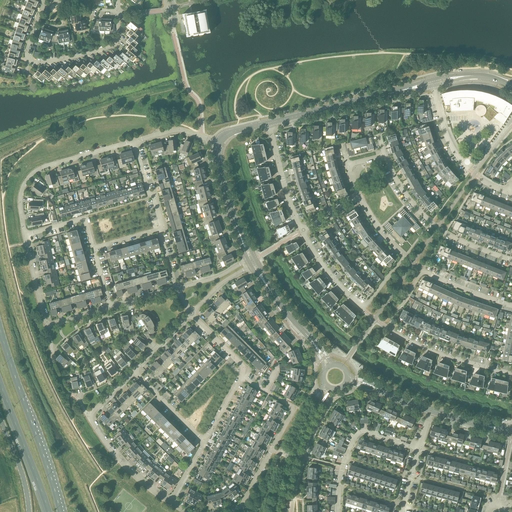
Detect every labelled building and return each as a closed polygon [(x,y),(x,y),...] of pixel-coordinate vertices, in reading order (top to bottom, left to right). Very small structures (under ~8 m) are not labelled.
[(23,5),(25,7),(25,6),(30,9),(30,8),(31,9),(32,6),(35,8),(36,7),(39,4),(38,3),(38,2),(38,3),(38,2),(34,0),(32,0),(27,0),(26,3),(24,2),(23,5)] [(19,14),(21,15),(22,15),(27,17),(28,14),(32,16),(32,15),(33,15),(35,12),(34,11),(34,10),(34,11),(35,10),(31,9),(30,8),(30,9),(25,6),(25,7),(23,12),(21,11),(19,14)] [(187,37),(209,33),(208,30),(205,11),(193,13),(183,15),(186,34),(187,37)] [(16,22),(18,23),(19,23),(24,25),(25,23),(29,24),(29,23),(30,23),(32,20),(31,19),(31,18),(27,17),(22,15),(21,15),(19,14),(18,14),(16,19),(17,19),(16,22)] [(84,21),(80,22),(79,16),(72,17),(73,24),(76,23),(77,31),(85,29),(84,21)] [(96,20),(92,30),(99,31),(104,31),(105,20),(101,20),(99,20),(99,21),(96,20)] [(105,20),(104,31),(110,32),(113,32),(113,22),(110,22),(110,21),(110,20),(108,20),(105,20)] [(124,26),(129,30),(130,30),(134,33),(137,36),(140,32),(137,30),(138,29),(130,22),(128,25),(126,23),(124,26)] [(13,31),(15,32),(19,33),(21,34),(21,33),(21,34),(22,31),(26,32),(26,31),(27,32),(29,28),(27,27),(28,27),(24,25),(19,23),(18,23),(16,28),(14,28),(13,31)] [(38,40),(43,41),(47,30),(44,29),(43,31),(41,30),(41,31),(38,30),(35,39),(38,41),(38,40)] [(51,32),(47,30),(43,41),(43,44),(48,46),(49,43),(53,43),(54,34),(52,34),(50,33),(51,32)] [(124,33),(129,37),(134,41),(137,38),(138,37),(137,36),(134,33),(130,30),(129,30),(128,32),(126,31),(124,33)] [(56,34),(54,34),(53,43),(58,43),(58,44),(64,43),(62,31),(58,32),(58,34),(56,34)] [(69,43),(73,42),(71,32),(67,33),(67,32),(65,32),(65,31),(62,31),(64,43),(69,42),(69,43)] [(10,39),(10,40),(12,41),(12,40),(18,42),(19,39),(23,41),(23,40),(24,40),(26,36),(25,36),(25,35),(21,34),(21,33),(21,34),(19,33),(15,32),(13,37),(11,36),(10,39)] [(124,40),(129,45),(129,44),(133,48),(137,45),(137,44),(134,41),(129,37),(128,39),(126,38),(124,40)] [(7,48),(10,49),(15,51),(15,50),(16,51),(17,48),(20,49),(21,48),(21,49),(23,45),(22,44),(22,43),(18,42),(12,40),(12,41),(11,46),(9,45),(8,48),(7,48)] [(137,51),(133,48),(129,44),(129,45),(127,46),(126,45),(124,48),(128,51),(133,55),(136,52),(137,51)] [(5,57),(7,58),(13,59),(14,57),(18,58),(18,57),(19,57),(21,53),(19,52),(20,52),(16,51),(15,50),(15,51),(10,49),(8,54),(6,54),(5,57)] [(136,57),(133,55),(128,51),(126,53),(124,51),(123,54),(129,60),(132,62),(132,61),(135,58),(136,57)] [(118,54),(117,56),(116,56),(123,62),(126,64),(129,60),(123,54),(122,53),(120,55),(118,54)] [(122,63),(123,62),(116,56),(117,56),(115,55),(114,57),(112,56),(110,58),(117,64),(119,66),(120,66),(119,66),(122,63)] [(105,58),(104,60),(111,66),(110,66),(113,68),(116,65),(117,64),(110,58),(109,57),(107,59),(105,58)] [(3,66),(2,70),(13,73),(14,70),(15,69),(14,69),(11,68),(12,65),(16,66),(16,65),(17,65),(18,62),(17,61),(17,60),(17,61),(17,60),(13,59),(7,58),(6,63),(4,63),(3,66)] [(110,67),(110,66),(111,66),(104,60),(103,59),(101,61),(97,58),(95,60),(96,61),(104,68),(107,71),(107,70),(110,67)] [(103,69),(104,68),(96,61),(94,63),(90,59),(88,62),(89,63),(97,70),(100,72),(103,69)] [(82,64),(82,65),(88,70),(90,71),(93,74),(96,70),(97,70),(89,63),(87,65),(83,61),(81,63),(82,64)] [(74,65),(75,66),(83,73),(86,76),(86,75),(89,72),(90,71),(88,70),(82,65),(80,66),(76,63),(74,65)] [(82,73),(83,73),(75,66),(73,68),(69,64),(67,66),(68,67),(75,74),(79,77),(82,73)] [(75,75),(75,74),(68,67),(66,69),(61,65),(60,68),(68,75),(72,78),(75,75)] [(67,76),(68,75),(60,68),(58,70),(54,67),(52,69),(53,69),(52,69),(60,76),(64,80),(64,79),(67,76)] [(45,70),(53,77),(52,77),(57,81),(57,80),(60,77),(60,76),(52,69),(51,71),(46,68),(44,70),(45,70)] [(52,78),(52,77),(53,77),(45,70),(43,72),(39,69),(37,71),(45,78),(49,81),(52,78)] [(44,79),(45,78),(37,71),(35,73),(31,70),(29,72),(33,76),(41,82),(44,79)] [(499,98),(496,96),(492,95),(492,94),(491,94),(490,93),(489,93),(488,93),(487,93),(486,93),(485,93),(482,92),(478,91),(477,91),(476,90),(475,90),(474,90),(473,90),(472,90),(471,91),(467,90),(464,91),(463,90),(462,90),(461,90),(460,90),(459,90),(458,90),(457,91),(453,91),(446,93),(442,94),(445,106),(450,105),(451,111),(473,110),(473,109),(476,109),(476,110),(476,111),(476,112),(476,113),(477,114),(478,115),(479,115),(480,116),(481,116),(482,116),(483,115),(490,122),(494,117),(504,124),(511,111),(511,105),(509,103),(505,101),(505,100),(504,100),(504,99),(503,99),(502,98),(501,98),(500,98),(499,98)] [(424,114),(425,114),(427,114),(426,108),(429,108),(429,109),(429,108),(427,100),(427,101),(422,101),(422,100),(418,100),(418,106),(418,114),(424,114)] [(401,108),(401,113),(402,113),(405,113),(405,117),(410,117),(412,117),(413,117),(413,118),(414,118),(414,104),(411,104),(411,103),(409,103),(405,103),(405,108),(402,108),(401,108)] [(392,106),(392,112),(391,115),(391,120),(397,120),(400,120),(400,121),(401,121),(401,107),(401,108),(396,108),(396,107),(392,106)] [(378,119),(378,123),(384,123),(387,123),(387,124),(388,111),(387,111),(385,111),(385,110),(383,110),(379,110),(378,119)] [(365,123),(365,126),(371,126),(374,126),(374,127),(375,114),(374,114),(372,114),(372,113),(370,113),(366,113),(365,118),(365,121),(365,123)] [(352,126),(352,130),(358,130),(361,130),(361,117),(358,117),(358,116),(357,116),(352,116),(352,122),(352,125),(352,126)] [(339,129),(339,133),(345,133),(348,133),(348,134),(348,120),(345,120),(345,119),(344,119),(339,119),(339,129)] [(326,131),(326,136),(332,136),(335,136),(335,137),(335,123),(335,124),(332,124),(332,123),(326,123),(326,127),(326,131)] [(421,129),(418,130),(419,133),(419,135),(422,134),(431,132),(429,126),(427,127),(427,124),(420,126),(421,126),(422,129),(421,129)] [(313,134),(313,139),(319,139),(322,139),(322,140),(322,127),(319,127),(319,126),(318,126),(313,126),(313,131),(313,134)] [(300,139),(300,142),(306,143),(306,142),(309,143),(309,130),(306,130),(306,129),(304,129),(300,129),(300,139)] [(286,138),(284,139),(285,143),(287,143),(287,146),(293,146),(296,146),(295,146),(296,147),(296,139),(296,134),(296,133),(293,133),(293,132),(287,132),(287,134),(285,134),(286,138)] [(419,135),(420,139),(420,141),(421,141),(433,137),(431,132),(422,134),(419,135)] [(387,137),(389,142),(397,140),(400,139),(403,138),(403,135),(397,137),(396,134),(387,137)] [(358,140),(360,147),(366,145),(368,152),(374,150),(371,138),(372,137),(358,140)] [(433,137),(421,141),(422,143),(425,142),(426,146),(434,142),(433,137)] [(169,147),(166,147),(167,154),(172,154),(172,151),(176,150),(175,140),(174,140),(174,139),(169,140),(170,141),(168,141),(169,147)] [(360,147),(358,140),(345,144),(346,144),(349,157),(355,155),(353,148),(360,147)] [(180,145),(178,152),(183,154),(187,156),(188,153),(192,143),(191,143),(191,142),(187,141),(186,141),(185,141),(183,146),(180,145)] [(157,144),(155,144),(158,154),(161,153),(162,156),(167,154),(166,147),(162,148),(161,143),(160,143),(160,142),(157,143),(157,144)] [(427,148),(423,150),(424,152),(425,154),(437,147),(434,142),(426,146),(427,148)] [(154,155),(158,154),(155,144),(153,145),(152,144),(149,145),(150,146),(149,146),(152,159),(155,158),(154,155)] [(253,153),(254,153),(264,150),(265,150),(264,146),(264,147),(263,145),(260,145),(260,144),(256,145),(257,145),(253,146),(253,148),(252,149),(253,153)] [(403,146),(402,144),(391,148),(391,149),(390,149),(391,154),(393,154),(392,154),(400,151),(401,150),(400,147),(403,146)] [(326,156),(335,154),(333,147),(324,149),(326,156)] [(439,152),(437,147),(425,154),(426,155),(430,153),(432,156),(439,152)] [(499,153),(507,160),(511,156),(506,149),(501,153),(500,152),(499,153)] [(254,153),(255,154),(253,155),(254,159),(267,156),(266,152),(265,152),(264,150),(254,153)] [(395,159),(400,157),(406,153),(405,151),(402,153),(401,150),(400,151),(392,154),(393,154),(395,159)] [(127,152),(125,153),(128,163),(134,161),(131,151),(130,151),(127,152)] [(290,157),(292,163),(302,160),(303,160),(305,160),(303,152),(296,154),(291,155),(292,157),(290,157)] [(432,163),(434,161),(442,157),(442,156),(441,153),(440,153),(439,152),(432,156),(433,159),(431,161),(432,163)] [(121,160),(118,161),(120,168),(123,167),(126,166),(125,163),(128,163),(125,153),(123,154),(123,153),(120,154),(119,155),(121,160)] [(395,159),(398,164),(400,163),(406,160),(404,157),(407,155),(406,153),(400,157),(395,159)] [(502,165),(507,160),(499,153),(498,154),(499,155),(495,160),(502,165)] [(198,154),(189,158),(188,157),(185,159),(189,168),(196,165),(195,162),(200,160),(200,159),(201,158),(199,154),(198,155),(198,154)] [(326,156),(323,157),(325,164),(328,163),(336,161),(335,154),(326,156)] [(107,158),(105,159),(108,168),(112,167),(113,170),(118,169),(116,162),(113,163),(111,157),(110,156),(107,157),(107,158)] [(267,159),(267,156),(254,159),(255,162),(257,162),(257,165),(261,163),(261,164),(265,163),(265,162),(267,161),(267,159)] [(435,168),(445,162),(442,157),(434,161),(436,164),(433,166),(435,168)] [(108,168),(105,159),(103,159),(103,158),(100,159),(100,160),(99,160),(101,166),(98,167),(100,174),(105,172),(104,169),(108,168)] [(302,160),(292,163),(293,168),(305,166),(305,165),(305,163),(303,164),(303,160),(302,160)] [(400,163),(398,164),(401,169),(411,163),(410,161),(408,163),(406,160),(400,163)] [(502,165),(495,160),(491,165),(490,164),(489,165),(498,171),(502,165)] [(329,170),(338,168),(336,161),(328,163),(329,170)] [(86,164),(88,174),(92,173),(93,176),(98,174),(96,167),(93,168),(91,163),(90,162),(87,163),(88,164),(86,164)] [(437,171),(438,173),(448,167),(445,162),(435,168),(436,171),(437,171)] [(404,174),(412,170),(410,167),(413,165),(411,163),(401,169),(402,170),(400,171),(403,175),(404,174)] [(85,178),(85,175),(88,174),(86,164),(83,165),(83,164),(80,165),(80,166),(81,172),(78,173),(80,180),(81,179),(81,182),(86,181),(85,178)] [(197,169),(196,165),(189,168),(191,173),(194,172),(195,176),(204,173),(204,171),(205,171),(204,168),(203,168),(203,167),(197,169)] [(489,175),(489,174),(494,177),(498,171),(489,165),(489,166),(490,167),(486,172),(486,173),(486,174),(486,175),(487,175),(488,175),(489,175)] [(305,168),(305,166),(293,168),(294,174),(303,172),(302,169),(305,168)] [(155,170),(156,175),(166,173),(165,167),(155,170)] [(257,172),(258,176),(271,173),(270,169),(269,169),(269,168),(266,168),(266,167),(262,167),(262,168),(258,169),(259,171),(257,172)] [(451,171),(448,167),(438,173),(438,174),(442,179),(451,171)] [(68,169),(66,170),(68,180),(72,179),(73,182),(78,180),(76,173),(73,174),(72,168),(71,169),(71,168),(68,169)] [(338,168),(329,170),(332,178),(340,175),(338,168)] [(68,180),(66,170),(64,171),(63,170),(60,171),(60,172),(61,177),(58,178),(60,185),(63,184),(63,181),(68,180)] [(407,179),(417,173),(416,171),(413,173),(412,170),(404,174),(403,175),(405,179),(406,178),(407,179)] [(451,171),(442,179),(446,183),(455,175),(451,171)] [(53,187),(59,186),(57,179),(53,180),(52,174),(51,174),(51,173),(46,175),(47,175),(45,176),(47,180),(46,181),(47,184),(48,183),(48,186),(52,184),(53,187)] [(156,175),(158,181),(168,178),(166,173),(156,175)] [(193,182),(194,185),(201,184),(200,181),(206,179),(206,178),(207,178),(206,175),(205,175),(204,173),(195,176),(196,182),(193,182)] [(272,176),(271,173),(258,176),(259,179),(261,179),(261,181),(261,182),(265,180),(265,181),(269,180),(269,179),(271,178),(271,176),(272,176)] [(407,179),(409,184),(417,180),(415,177),(418,175),(417,173),(407,179)] [(343,181),(340,175),(332,178),(334,184),(343,181)] [(459,179),(455,175),(446,183),(445,183),(449,188),(452,185),(452,186),(453,186),(454,186),(455,186),(455,185),(455,184),(456,184),(455,183),(459,179)] [(296,180),(297,185),(306,183),(305,180),(310,178),(309,176),(307,177),(296,180)] [(170,177),(168,178),(158,181),(159,186),(169,183),(172,182),(170,177)] [(419,183),(417,180),(409,184),(412,189),(423,183),(422,181),(419,183)] [(345,188),(343,181),(334,184),(332,185),(335,192),(337,191),(345,188)] [(34,185),(31,189),(32,189),(31,190),(35,193),(34,193),(37,195),(37,194),(39,196),(41,197),(43,193),(44,194),(48,190),(43,186),(44,185),(43,184),(40,182),(37,186),(35,185),(34,185)] [(423,183),(412,189),(413,190),(412,191),(414,195),(423,189),(421,186),(426,184),(425,182),(423,183)] [(171,188),(169,183),(159,186),(161,191),(171,188)] [(262,189),(263,193),(275,189),(274,186),(273,186),(273,184),(270,185),(270,183),(266,184),(266,185),(262,186),(263,188),(262,189)] [(306,183),(297,185),(299,191),(310,187),(312,186),(312,185),(311,184),(307,186),(306,183)] [(141,184),(136,186),(139,195),(141,195),(144,194),(141,184)] [(198,190),(199,194),(209,191),(208,189),(209,189),(208,186),(207,185),(202,187),(201,184),(194,185),(195,191),(198,190)] [(299,191),(301,196),(309,193),(308,190),(313,188),(312,186),(310,187),(299,191)] [(131,187),(126,189),(128,198),(130,198),(131,198),(134,197),(131,187)] [(115,192),(118,201),(120,201),(123,200),(120,190),(120,188),(115,189),(115,192)] [(172,193),(171,188),(161,191),(162,196),(172,193)] [(345,188),(337,191),(339,198),(348,195),(345,188)] [(423,189),(414,195),(417,199),(419,198),(419,199),(428,191),(425,188),(423,189)] [(276,192),(275,189),(263,193),(264,196),(265,196),(266,198),(266,199),(270,197),(270,198),(274,197),(273,195),(276,194),(275,193),(276,192)] [(209,193),(209,191),(199,194),(201,200),(197,200),(198,204),(205,202),(205,199),(210,197),(210,196),(211,196),(210,193),(209,193)] [(432,195),(428,191),(419,199),(420,200),(419,201),(422,204),(430,197),(432,195)] [(99,196),(100,196),(102,206),(105,205),(108,204),(105,195),(104,192),(99,194),(99,196)] [(479,194),(474,192),(470,201),(476,203),(479,194)] [(110,193),(105,195),(108,204),(110,204),(113,203),(110,193)] [(174,198),(172,193),(162,196),(164,201),(174,198)] [(311,197),(309,193),(301,196),(303,201),(314,197),(314,195),(311,197)] [(476,203),(481,205),(484,196),(485,196),(479,194),(476,203)] [(89,199),(92,209),(95,208),(97,207),(94,198),(94,197),(94,195),(88,197),(89,199)] [(94,197),(94,198),(97,207),(99,206),(99,207),(102,206),(100,196),(99,196),(94,197)] [(432,200),(430,197),(422,204),(425,208),(426,207),(427,208),(436,200),(438,198),(437,196),(432,200)] [(489,198),(484,196),(481,205),(486,207),(489,198)] [(305,207),(313,204),(312,201),(315,200),(314,197),(303,201),(305,207)] [(164,201),(165,206),(175,204),(174,198),(164,201)] [(486,207),(491,209),(494,200),(489,198),(486,207)] [(89,199),(84,200),(87,210),(89,209),(89,210),(92,209),(89,199)] [(279,203),(278,199),(272,201),(272,200),(266,202),(267,207),(269,207),(270,210),(273,208),(274,208),(277,207),(277,206),(279,205),(279,203)] [(42,206),(42,200),(35,200),(35,203),(29,203),(29,204),(28,204),(28,208),(29,208),(29,209),(33,210),(33,211),(36,211),(36,210),(39,210),(39,206),(42,206)] [(438,202),(436,200),(427,208),(431,212),(435,209),(436,209),(436,210),(437,209),(438,209),(438,208),(438,207),(438,206),(435,204),(438,202)] [(499,202),(494,200),(491,209),(496,211),(499,202)] [(68,203),(68,205),(71,215),(74,214),(76,213),(74,205),(74,203),(73,201),(68,203)] [(201,213),(204,212),(214,209),(213,207),(214,207),(213,204),(212,204),(212,203),(206,205),(205,202),(198,204),(201,213)] [(496,211),(501,213),(504,204),(499,202),(496,211)] [(316,203),(313,204),(305,207),(307,212),(312,211),(312,212),(313,212),(314,212),(315,212),(315,211),(315,210),(315,209),(314,206),(317,205),(316,203)] [(177,209),(175,204),(165,206),(167,212),(177,209)] [(509,206),(504,204),(501,213),(506,215),(509,206)] [(68,205),(63,206),(66,216),(68,215),(68,216),(71,215),(68,205)] [(64,217),(66,216),(63,206),(58,208),(55,209),(57,215),(60,214),(61,218),(61,217),(61,218),(64,217)] [(398,222),(402,227),(412,217),(412,218),(403,208),(398,212),(403,218),(398,222)] [(178,214),(177,209),(167,212),(168,217),(178,214)] [(204,222),(211,220),(210,217),(215,215),(215,214),(216,214),(215,211),(214,211),(214,209),(204,212),(206,218),(203,219),(204,222)] [(347,214),(351,220),(359,215),(355,209),(347,214)] [(271,216),(272,220),(284,215),(283,212),(282,212),(281,211),(279,211),(278,210),(275,211),(275,210),(271,212),(272,213),(271,213),(271,214),(272,216),(271,216)] [(40,224),(42,224),(45,223),(43,213),(36,215),(37,218),(31,219),(31,220),(30,220),(31,224),(32,224),(32,225),(36,225),(37,225),(40,225),(40,224)] [(180,219),(178,214),(168,217),(170,222),(180,219)] [(285,218),(284,215),(272,220),(274,224),(275,223),(276,226),(280,224),(280,225),(283,223),(283,222),(285,220),(285,219),(285,218)] [(352,222),(355,226),(362,221),(359,215),(351,220),(349,222),(350,224),(352,222)] [(413,217),(412,217),(402,227),(406,231),(411,227),(416,232),(421,228),(412,218),(413,217)] [(181,224),(180,219),(170,222),(171,227),(181,224)] [(208,224),(210,230),(219,226),(219,224),(218,221),(217,220),(212,222),(211,220),(204,222),(205,225),(208,224)] [(458,231),(457,232),(463,234),(463,233),(466,225),(467,223),(462,220),(461,223),(458,231)] [(366,228),(362,221),(355,226),(353,228),(357,234),(359,233),(366,228)] [(453,229),(458,231),(461,223),(456,221),(453,229)] [(392,236),(402,227),(398,222),(393,227),(388,222),(383,226),(392,235),(392,236)] [(183,230),(181,224),(171,227),(173,232),(183,230)] [(288,232),(290,231),(289,229),(290,229),(288,225),(283,228),(282,227),(276,230),(279,234),(280,234),(281,236),(284,234),(285,235),(288,233),(288,232)] [(471,227),(466,225),(463,233),(463,234),(468,235),(471,227)] [(217,237),(216,234),(221,232),(221,231),(222,231),(221,228),(220,228),(219,226),(210,230),(212,235),(209,236),(210,240),(217,237)] [(392,236),(400,244),(401,245),(406,241),(401,236),(406,231),(402,227),(392,236)] [(471,227),(468,235),(473,237),(476,229),(471,227)] [(473,237),(472,239),(477,241),(478,239),(482,229),(477,227),(476,229),(473,237)] [(370,234),(366,228),(359,233),(363,239),(370,234)] [(487,231),(482,229),(478,239),(483,241),(486,233),(487,231)] [(66,233),(68,239),(81,235),(80,232),(79,233),(78,232),(76,232),(76,230),(66,233)] [(184,235),(183,230),(173,232),(174,238),(184,235)] [(323,233),(323,234),(319,236),(322,241),(330,236),(332,235),(331,233),(328,234),(326,232),(326,231),(325,231),(324,231),(323,231),(323,232),(323,233)] [(492,233),(487,231),(483,241),(488,243),(491,235),(492,233)] [(363,239),(368,245),(375,239),(370,234),(363,239)] [(68,239),(70,245),(79,242),(79,241),(81,240),(80,239),(82,238),(81,235),(68,239)] [(186,240),(184,235),(174,238),(176,243),(186,240)] [(496,237),(491,235),(488,243),(488,245),(493,247),(493,245),(496,237)] [(153,236),(150,237),(153,250),(160,248),(157,239),(155,239),(154,238),(153,238),(153,236)] [(332,239),(330,236),(322,241),(326,246),(335,239),(334,238),(332,239)] [(146,242),(145,242),(147,252),(153,250),(150,237),(147,238),(147,240),(146,240),(146,242)] [(215,244),(217,247),(226,243),(225,241),(226,241),(225,238),(224,238),(218,240),(217,237),(210,240),(212,245),(215,244)] [(498,249),(501,239),(496,237),(493,245),(493,247),(498,249)] [(326,246),(329,251),(336,246),(339,244),(337,241),(337,240),(337,239),(336,239),(335,239),(326,246)] [(368,245),(373,250),(380,244),(375,239),(368,245)] [(501,239),(498,249),(503,251),(503,249),(506,241),(501,239)] [(506,241),(503,249),(508,251),(511,242),(511,240),(507,239),(506,241)] [(141,240),(138,241),(141,253),(147,252),(145,242),(143,243),(142,241),(141,241),(141,240)] [(176,243),(177,248),(187,245),(186,240),(176,243)] [(37,251),(50,248),(48,241),(42,242),(43,245),(36,247),(37,251)] [(134,245),(132,246),(135,255),(141,253),(138,241),(135,241),(135,243),(134,243),(134,245)] [(79,242),(70,245),(72,251),(85,247),(84,244),(82,245),(82,244),(80,244),(79,242)] [(129,243),(125,244),(129,257),(135,255),(132,246),(131,246),(130,245),(129,245),(129,243)] [(227,245),(226,243),(217,247),(219,253),(216,254),(217,257),(224,254),(223,251),(228,249),(228,248),(229,248),(228,245),(227,245)] [(294,250),(300,247),(298,244),(297,244),(296,243),(294,244),(293,243),(290,244),(290,245),(286,247),(288,249),(287,250),(289,255),(295,251),(294,250)] [(122,249),(120,249),(123,259),(129,257),(125,244),(122,245),(123,247),(122,247),(122,249)] [(373,250),(378,256),(385,250),(380,244),(373,250)] [(189,245),(187,245),(177,248),(179,253),(189,251),(189,250),(191,250),(189,245)] [(338,249),(336,246),(329,251),(332,256),(342,249),(344,248),(342,246),(338,249)] [(437,254),(443,256),(446,248),(441,246),(437,254)] [(72,251),(73,257),(83,254),(82,253),(84,252),(84,251),(85,250),(85,247),(72,251)] [(110,252),(108,253),(111,262),(117,260),(113,247),(110,248),(111,250),(110,250),(110,252)] [(117,260),(123,259),(120,249),(119,250),(118,248),(117,248),(116,247),(113,247),(117,260)] [(446,247),(446,248),(443,256),(448,258),(451,250),(451,249),(446,247)] [(45,254),(45,257),(52,256),(50,248),(37,251),(38,256),(45,254)] [(343,251),(342,249),(332,256),(335,260),(342,255),(340,252),(343,251)] [(390,255),(385,250),(378,256),(377,257),(382,262),(383,261),(390,255)] [(456,252),(451,250),(448,258),(453,260),(456,252)] [(453,260),(458,262),(461,254),(456,252),(453,260)] [(295,264),(306,257),(304,255),(303,255),(302,253),(300,255),(299,253),(296,255),(296,256),(293,258),(294,260),(293,261),(295,264)] [(73,257),(75,263),(88,259),(87,256),(85,257),(85,256),(83,256),(83,254),(73,257)] [(225,257),(224,254),(217,257),(220,262),(222,267),(225,266),(224,265),(234,261),(233,260),(234,259),(232,255),(231,256),(231,255),(225,257)] [(466,256),(461,254),(458,262),(463,264),(466,256)] [(342,255),(335,260),(339,265),(348,257),(347,256),(344,258),(342,255)] [(395,260),(390,255),(383,261),(388,266),(388,267),(389,267),(390,267),(391,267),(391,266),(392,265),(391,264),(395,260)] [(52,256),(45,257),(46,260),(39,261),(40,266),(53,263),(52,256)] [(463,264),(468,266),(471,258),(466,256),(463,264)] [(208,265),(211,264),(209,257),(202,260),(206,273),(209,272),(209,270),(210,270),(208,265)] [(306,264),(308,262),(307,261),(308,260),(306,257),(295,264),(297,268),(298,267),(300,269),(303,266),(304,267),(307,265),(306,264)] [(350,259),(348,257),(339,265),(343,269),(349,264),(347,261),(350,259)] [(468,266),(467,269),(472,271),(473,268),(476,260),(471,258),(468,266)] [(86,267),(86,265),(88,264),(87,263),(89,263),(88,259),(75,263),(77,269),(86,267)] [(202,260),(195,262),(196,268),(199,267),(201,273),(202,272),(202,274),(206,273),(202,260)] [(473,268),(478,270),(481,262),(476,260),(473,268)] [(195,262),(187,264),(191,277),(194,276),(194,275),(195,274),(193,269),(196,268),(195,262)] [(486,264),(481,262),(478,270),(483,272),(486,264)] [(48,269),(48,272),(55,270),(53,263),(40,266),(41,270),(48,269)] [(352,266),(349,264),(343,269),(346,274),(355,266),(357,264),(356,263),(352,266)] [(191,277),(187,264),(180,266),(182,272),(185,271),(186,277),(187,277),(188,278),(191,277)] [(483,272),(488,274),(491,266),(486,264),(483,272)] [(357,268),(355,266),(346,274),(350,278),(357,272),(354,270),(357,268)] [(496,268),(491,266),(488,274),(493,276),(496,268)] [(77,269),(79,275),(92,272),(91,268),(89,269),(89,268),(87,268),(86,267),(77,269)] [(311,276),(316,272),(314,269),(313,270),(312,268),(310,270),(309,268),(306,271),(307,271),(303,273),(304,275),(303,276),(306,281),(312,277),(311,276)] [(493,276),(498,278),(501,270),(496,268),(493,276)] [(55,270),(48,272),(49,274),(42,276),(43,280),(57,277),(55,270)] [(165,277),(168,276),(166,270),(158,272),(162,285),(166,284),(165,283),(166,283),(165,277)] [(506,272),(501,270),(498,278),(503,280),(506,272)] [(92,275),(92,272),(79,275),(80,281),(90,279),(89,277),(91,276),(91,275),(92,275)] [(147,289),(151,288),(151,287),(150,281),(153,280),(151,274),(150,272),(143,274),(147,289)] [(159,286),(162,285),(158,272),(151,274),(153,280),(156,280),(157,285),(158,285),(159,286)] [(357,272),(350,278),(354,283),(363,274),(361,272),(359,275),(357,272)] [(364,273),(363,274),(354,283),(359,287),(365,280),(367,278),(364,275),(365,275),(365,274),(364,273)] [(144,290),(147,289),(143,274),(135,276),(136,278),(138,285),(141,284),(143,289),(144,289),(144,290)] [(52,286),(58,285),(57,277),(43,280),(44,285),(51,283),(52,286)] [(136,278),(129,280),(133,293),(136,292),(136,291),(137,291),(135,286),(138,285),(136,278)] [(234,289),(237,294),(243,290),(241,287),(247,284),(246,283),(247,283),(245,279),(244,279),(243,278),(239,281),(239,280),(236,282),(237,282),(234,283),(237,287),(234,289)] [(314,290),(323,282),(321,279),(320,278),(317,279),(316,278),(313,281),(314,281),(310,283),(311,284),(312,286),(311,286),(314,290)] [(367,283),(365,280),(359,287),(363,291),(371,282),(373,280),(371,279),(367,283)] [(418,287),(424,290),(427,282),(422,279),(418,287)] [(129,280),(122,283),(124,289),(127,288),(128,294),(129,293),(129,294),(133,293),(129,280)] [(427,281),(427,282),(424,290),(423,291),(423,292),(424,293),(425,294),(427,295),(432,284),(433,284),(433,283),(427,281)] [(326,284),(323,282),(314,290),(316,293),(317,292),(319,294),(322,291),(322,292),(325,289),(324,288),(326,286),(325,285),(326,284)] [(373,284),(371,282),(363,291),(367,295),(370,291),(371,292),(372,292),(373,291),(373,290),(373,289),(373,288),(370,286),(373,284)] [(124,289),(122,283),(114,285),(116,292),(117,298),(121,297),(121,296),(122,295),(121,290),(124,289)] [(432,284),(427,295),(432,297),(433,294),(437,286),(433,284),(432,284)] [(437,286),(433,294),(438,296),(442,288),(437,286)] [(438,296),(443,299),(447,290),(442,288),(438,296)] [(100,289),(93,291),(97,304),(100,303),(100,302),(101,301),(99,296),(102,295),(100,289)] [(241,295),(245,300),(253,294),(252,293),(253,292),(251,289),(250,290),(250,289),(245,292),(243,290),(237,294),(239,297),(241,295)] [(452,293),(447,290),(443,299),(448,301),(452,293)] [(93,291),(86,293),(87,299),(90,298),(92,304),(93,304),(93,305),(97,304),(93,291)] [(326,304),(335,295),(333,293),(332,293),(331,292),(329,293),(328,292),(325,295),(326,295),(322,298),(323,298),(324,300),(323,301),(326,304)] [(78,295),(82,308),(85,307),(85,306),(86,306),(84,300),(87,299),(86,293),(78,295)] [(448,301),(453,303),(457,295),(452,293),(448,301)] [(245,307),(247,310),(253,305),(252,303),(257,300),(256,299),(257,298),(255,296),(254,296),(253,294),(245,300),(248,305),(245,307)] [(78,295),(71,297),(73,303),(76,303),(77,308),(78,308),(78,309),(82,308),(78,295)] [(338,297),(335,295),(326,304),(329,307),(330,306),(331,307),(331,308),(332,308),(334,304),(335,305),(337,302),(336,301),(338,299),(337,298),(338,297)] [(453,303),(459,305),(462,297),(457,295),(453,303)] [(71,297),(64,299),(67,312),(71,311),(71,310),(70,304),(73,303),(71,297)] [(226,309),(231,303),(227,299),(224,301),(220,297),(220,298),(219,297),(216,299),(226,309)] [(467,299),(462,297),(459,305),(464,307),(467,299)] [(64,299),(56,301),(58,308),(61,307),(63,312),(64,312),(64,313),(67,312),(64,299)] [(218,307),(216,310),(220,314),(226,309),(216,299),(214,302),(215,303),(214,303),(218,307)] [(58,308),(56,301),(49,303),(51,311),(50,311),(52,317),(56,316),(55,314),(57,314),(55,308),(58,308)] [(255,308),(253,305),(247,310),(249,312),(252,310),(255,315),(264,309),(262,308),(263,307),(261,304),(260,305),(260,304),(255,308)] [(339,317),(348,308),(345,305),(345,306),(344,305),(341,306),(340,305),(338,308),(338,309),(335,311),(337,313),(336,314),(339,317)] [(208,307),(206,310),(215,320),(220,314),(216,310),(214,312),(210,308),(209,308),(208,307)] [(352,312),(350,310),(348,308),(339,317),(342,320),(343,319),(344,320),(352,312)] [(498,309),(493,308),(490,316),(495,318),(498,309)] [(265,311),(264,309),(255,315),(259,320),(257,322),(259,325),(265,321),(263,318),(267,314),(268,313),(266,311),(265,311)] [(215,320),(206,310),(203,313),(204,313),(203,314),(207,318),(205,320),(210,325),(215,320)] [(404,321),(404,320),(408,312),(403,310),(399,318),(404,320),(404,321)] [(409,325),(409,324),(409,323),(413,315),(414,312),(409,310),(408,312),(404,320),(404,321),(403,322),(409,325)] [(344,320),(344,321),(347,324),(348,323),(350,325),(352,321),(353,322),(355,319),(354,318),(355,316),(354,315),(355,314),(352,312),(344,320)] [(414,312),(413,315),(409,323),(409,324),(413,326),(414,325),(418,317),(419,315),(414,312)] [(136,314),(134,316),(137,322),(138,321),(142,327),(144,325),(151,321),(150,320),(150,319),(149,319),(149,318),(148,318),(148,317),(147,317),(147,316),(146,316),(146,315),(145,315),(144,315),(144,314),(143,314),(142,314),(141,314),(140,314),(140,315),(139,315),(139,316),(139,317),(138,317),(136,314)] [(130,329),(133,329),(132,321),(129,322),(127,316),(125,316),(125,315),(120,316),(121,321),(122,321),(123,327),(129,326),(130,329)] [(419,315),(418,317),(414,325),(413,326),(418,329),(419,327),(423,320),(424,317),(419,315)] [(418,329),(423,331),(429,320),(424,317),(423,320),(419,327),(418,329)] [(118,332),(122,331),(119,324),(116,325),(114,319),(112,319),(112,318),(107,320),(109,325),(111,331),(117,329),(118,332)] [(266,323),(265,321),(259,325),(262,329),(265,327),(267,330),(275,324),(274,322),(272,319),(271,320),(271,319),(266,323)] [(434,322),(429,320),(423,331),(428,334),(433,325),(433,324),(434,322)] [(153,328),(153,327),(153,324),(152,323),(151,322),(151,321),(144,325),(148,331),(144,333),(147,339),(150,337),(148,334),(150,334),(151,334),(152,334),(152,333),(153,333),(153,332),(153,331),(154,329),(153,328)] [(110,335),(107,328),(104,329),(102,323),(100,324),(100,323),(95,325),(97,330),(98,330),(100,335),(104,334),(105,338),(111,336),(110,335)] [(276,325),(275,324),(267,330),(271,335),(269,337),(271,340),(276,335),(274,332),(279,329),(278,328),(279,327),(277,325),(276,325)] [(220,332),(224,336),(232,329),(228,325),(220,332)] [(438,326),(433,325),(428,334),(429,334),(434,336),(434,335),(438,326)] [(443,328),(438,326),(434,335),(439,337),(443,328)] [(86,335),(89,340),(88,341),(90,343),(94,341),(95,343),(100,341),(99,339),(95,332),(93,334),(90,328),(88,329),(87,328),(83,330),(86,335)] [(443,328),(439,337),(439,338),(444,340),(448,330),(443,328)] [(184,332),(194,341),(193,341),(195,343),(200,337),(194,331),(192,333),(188,329),(187,330),(186,329),(184,332)] [(235,333),(232,329),(224,336),(228,340),(235,333)] [(449,342),(449,341),(453,332),(448,330),(444,340),(449,342)] [(194,341),(184,332),(181,334),(182,335),(182,336),(186,340),(184,342),(188,347),(193,341),(194,341)] [(449,341),(455,343),(458,334),(453,332),(449,341)] [(140,341),(142,338),(140,337),(136,333),(132,338),(135,340),(132,343),(137,347),(141,351),(144,347),(143,346),(145,345),(140,341)] [(239,336),(235,333),(228,340),(232,344),(239,336)] [(278,337),(276,335),(271,340),(273,342),(275,340),(280,345),(287,338),(285,336),(286,335),(284,333),(283,334),(283,333),(278,337)] [(463,336),(458,334),(455,343),(460,345),(463,336)] [(83,348),(88,344),(84,338),(81,340),(78,335),(76,336),(76,335),(72,338),(75,342),(78,347),(82,345),(83,348)] [(243,340),(239,336),(232,344),(236,348),(243,340)] [(389,340),(390,340),(390,339),(387,338),(385,337),(383,339),(382,339),(380,342),(381,342),(378,346),(381,347),(380,348),(384,350),(384,349),(389,340)] [(470,349),(473,339),(468,337),(466,346),(465,348),(470,349)] [(288,339),(287,338),(280,345),(282,347),(280,349),(283,353),(286,351),(289,348),(287,346),(291,342),(291,341),(289,339),(288,339)] [(473,339),(470,349),(476,351),(476,349),(479,341),(473,339)] [(173,343),(183,352),(188,347),(184,342),(181,344),(177,340),(177,341),(176,340),(173,343)] [(240,351),(247,344),(243,340),(236,348),(240,351)] [(389,353),(395,342),(392,341),(390,340),(389,340),(384,349),(386,350),(385,351),(389,353)] [(134,356),(136,355),(131,350),(134,348),(128,342),(124,346),(126,349),(123,351),(128,356),(127,356),(131,360),(135,357),(134,356)] [(398,352),(399,349),(398,348),(399,345),(398,345),(398,344),(395,342),(389,353),(392,355),(393,354),(395,355),(397,351),(398,352)] [(74,355),(78,351),(73,345),(71,347),(66,343),(65,344),(64,343),(61,347),(64,351),(65,350),(69,355),(72,352),(74,355)] [(173,353),(177,358),(183,352),(173,343),(171,345),(172,346),(171,347),(175,351),(173,353)] [(251,348),(247,344),(240,351),(243,355),(251,348)] [(255,352),(251,348),(243,355),(247,359),(255,352)] [(288,353),(290,358),(299,354),(298,352),(299,352),(298,349),(297,349),(291,351),(290,348),(289,348),(286,351),(288,353)] [(402,360),(405,362),(411,351),(408,349),(407,350),(406,349),(404,351),(403,351),(401,354),(402,354),(400,358),(402,359),(402,360)] [(115,354),(117,357),(114,359),(118,364),(121,369),(125,365),(126,363),(123,360),(125,358),(120,351),(115,354)] [(177,358),(173,353),(171,355),(167,351),(166,352),(165,351),(162,353),(172,363),(175,360),(177,362),(179,360),(177,358)] [(414,352),(411,351),(405,362),(409,364),(410,362),(412,364),(413,360),(414,360),(416,357),(414,356),(415,353),(414,353),(414,352)] [(219,363),(223,359),(215,352),(211,356),(219,363)] [(258,355),(255,352),(247,359),(251,363),(258,355)] [(164,361),(162,364),(167,368),(172,363),(162,353),(160,356),(161,357),(160,357),(164,361)] [(301,359),(302,359),(301,356),(300,356),(299,354),(290,358),(292,364),(302,360),(301,359)] [(511,355),(503,354),(503,357),(499,357),(498,359),(502,360),(502,361),(511,363),(511,360),(511,355)] [(69,366),(72,361),(67,356),(65,359),(60,355),(58,356),(58,355),(55,359),(59,363),(59,362),(64,367),(66,364),(69,366)] [(251,363),(255,367),(262,359),(258,355),(251,363)] [(207,360),(215,367),(219,363),(211,356),(207,360)] [(419,368),(423,370),(427,358),(424,357),(422,357),(421,359),(419,358),(418,362),(419,362),(417,366),(419,367),(419,368)] [(116,372),(113,368),(116,366),(111,358),(108,361),(109,363),(104,367),(108,372),(111,377),(115,374),(114,373),(116,372)] [(430,359),(427,358),(423,370),(426,371),(427,370),(429,371),(430,367),(431,367),(432,364),(431,363),(432,360),(430,360),(430,359)] [(266,363),(262,359),(255,367),(259,370),(260,369),(265,373),(268,367),(265,364),(266,363)] [(211,371),(215,367),(207,360),(204,364),(211,371)] [(154,362),(152,364),(161,374),(167,368),(162,364),(160,366),(156,362),(155,362),(154,362)] [(436,375),(440,376),(444,364),(441,363),(441,364),(439,363),(438,365),(436,365),(435,368),(436,369),(434,372),(437,373),(436,375)] [(149,367),(150,368),(149,368),(154,372),(151,375),(153,376),(156,379),(158,377),(160,379),(163,376),(161,374),(152,364),(149,367)] [(200,367),(207,375),(211,371),(204,364),(200,367)] [(447,365),(444,364),(440,376),(444,377),(444,376),(447,377),(448,373),(449,373),(450,369),(448,369),(449,366),(447,366),(447,365)] [(103,380),(105,379),(102,374),(104,372),(101,365),(98,367),(99,370),(94,373),(97,378),(96,378),(99,383),(103,381),(103,380)] [(203,378),(207,375),(200,367),(196,371),(203,378)] [(303,370),(293,368),(290,368),(290,370),(293,371),(293,375),(303,376),(303,374),(304,374),(304,371),(303,371),(303,370)] [(454,380),(458,381),(462,369),(458,368),(458,369),(456,369),(455,371),(454,371),(453,374),(454,374),(452,378),(455,379),(454,380)] [(465,370),(462,369),(458,381),(462,383),(462,381),(465,382),(465,378),(466,378),(467,375),(466,374),(466,372),(465,371),(465,370)] [(91,386),(92,385),(90,379),(93,378),(90,371),(85,373),(86,376),(82,377),(85,383),(84,383),(86,389),(91,387),(91,386)] [(196,371),(192,375),(200,382),(203,378),(196,371)] [(77,381),(81,380),(79,373),(76,374),(76,377),(70,378),(71,384),(72,390),(77,389),(77,388),(79,387),(77,381)] [(468,378),(467,383),(470,383),(472,384),(472,386),(476,387),(479,374),(477,373),(476,374),(476,373),(476,374),(474,374),(473,376),(472,376),(471,379),(468,378)] [(483,375),(479,374),(476,387),(480,388),(480,386),(483,387),(483,383),(484,383),(485,380),(484,379),(484,376),(482,376),(483,375)] [(192,375),(188,379),(196,386),(200,382),(192,375)] [(490,390),(494,391),(497,379),(494,378),(494,379),(492,378),(491,381),(489,381),(489,384),(488,388),(490,389),(490,390)] [(188,379),(185,383),(192,390),(196,386),(188,379)] [(500,380),(497,379),(494,391),(498,392),(498,391),(500,391),(503,381),(500,380)] [(503,380),(503,381),(500,391),(500,393),(504,394),(504,392),(507,393),(507,389),(508,389),(509,385),(507,385),(508,382),(506,382),(506,381),(503,380)] [(148,390),(146,389),(142,384),(139,387),(135,383),(134,382),(131,385),(141,394),(141,395),(142,396),(148,390)] [(185,383),(181,387),(188,394),(192,390),(185,383)] [(135,400),(141,395),(141,394),(131,385),(129,388),(130,388),(129,389),(133,393),(131,395),(135,400)] [(297,394),(299,391),(298,391),(298,390),(289,385),(286,391),(295,396),(296,394),(297,394)] [(244,388),(242,390),(254,397),(257,391),(258,390),(255,389),(254,390),(248,386),(247,389),(244,388)] [(181,387),(177,390),(184,398),(188,394),(181,387)] [(173,394),(171,396),(176,401),(178,399),(180,402),(184,398),(177,390),(173,394)] [(254,397),(242,390),(241,393),(243,395),(242,397),(251,403),(254,397)] [(294,398),(295,396),(286,391),(283,396),(292,401),(293,400),(293,401),(295,398),(294,398)] [(130,405),(135,400),(131,395),(129,397),(125,393),(124,394),(123,393),(121,396),(130,405)] [(122,404),(120,406),(125,411),(130,405),(121,396),(118,398),(119,399),(118,400),(122,404)] [(236,401),(248,408),(251,403),(242,397),(241,397),(239,399),(238,399),(236,401)] [(360,409),(362,408),(361,404),(359,404),(358,400),(352,401),(354,410),(360,409)] [(373,411),(376,402),(371,400),(369,404),(368,404),(366,408),(368,408),(373,411)] [(248,408),(236,401),(235,404),(237,406),(236,408),(245,414),(248,408)] [(349,411),(354,410),(352,401),(347,402),(348,406),(348,407),(346,407),(347,411),(349,411)] [(276,402),(272,409),(284,415),(287,411),(280,408),(282,405),(276,402)] [(381,405),(376,402),(373,411),(381,414),(383,410),(380,409),(381,405)] [(142,410),(147,415),(156,405),(154,403),(152,404),(152,403),(150,404),(149,403),(142,410)] [(125,411),(120,406),(118,408),(114,404),(113,405),(112,404),(110,407),(119,416),(125,411)] [(147,415),(151,419),(158,412),(157,411),(158,409),(157,409),(158,407),(156,405),(147,415)] [(112,415),(109,417),(114,421),(119,416),(110,407),(107,409),(108,410),(107,411),(112,415)] [(242,419),(245,414),(236,408),(234,411),(232,410),(230,412),(242,419)] [(389,418),(393,410),(388,408),(386,412),(383,410),(381,414),(380,416),(384,418),(384,416),(389,418)] [(272,409),(269,415),(275,418),(276,416),(282,419),(284,415),(272,409)] [(343,415),(344,413),(340,411),(339,412),(335,410),(332,415),(340,419),(341,422),(345,416),(343,415)] [(398,412),(393,410),(389,418),(398,422),(400,418),(396,416),(397,416),(396,416),(398,412)] [(151,419),(156,424),(165,414),(163,412),(161,413),(161,412),(159,413),(158,412),(151,419)] [(230,416),(228,419),(239,425),(242,419),(230,412),(228,415),(230,416)] [(156,424),(160,428),(167,421),(166,420),(167,418),(166,417),(167,416),(165,414),(156,424)] [(109,427),(114,421),(109,417),(107,419),(103,415),(102,416),(101,415),(98,418),(103,422),(109,427)] [(273,421),(275,418),(269,415),(265,422),(277,428),(279,424),(273,421)] [(333,422),(331,425),(335,427),(340,419),(332,415),(329,419),(333,422)] [(400,418),(398,422),(406,426),(410,417),(405,415),(403,419),(400,418)] [(413,429),(415,425),(413,424),(415,420),(410,417),(406,426),(411,428),(413,429)] [(225,421),(224,423),(236,430),(239,425),(228,419),(227,421),(225,421)] [(168,422),(167,421),(160,428),(164,432),(174,423),(172,421),(170,422),(170,421),(168,422)] [(265,422),(261,428),(267,432),(269,429),(275,432),(277,428),(265,422)] [(176,425),(174,423),(164,432),(169,437),(176,430),(175,429),(176,427),(175,426),(176,425)] [(233,436),(236,430),(224,423),(222,426),(225,428),(224,430),(233,436)] [(323,427),(321,430),(331,435),(334,437),(336,432),(333,431),(335,427),(331,425),(329,428),(325,426),(325,428),(323,427)] [(430,438),(438,440),(439,436),(441,429),(433,427),(430,438)] [(266,434),(267,432),(261,428),(258,435),(270,441),(272,437),(266,434)] [(118,433),(120,435),(114,440),(117,443),(126,436),(128,435),(123,429),(118,433)] [(169,437),(173,441),(183,432),(181,429),(179,431),(179,430),(177,431),(176,430),(169,437)] [(439,436),(438,440),(447,443),(448,440),(449,436),(447,435),(448,432),(446,432),(447,430),(441,429),(439,436)] [(221,436),(230,441),(233,436),(224,430),(222,433),(219,432),(218,434),(221,436)] [(324,438),(322,442),(326,443),(331,435),(323,431),(321,430),(319,434),(321,435),(320,436),(324,438)] [(173,441),(178,446),(185,439),(184,438),(185,436),(184,435),(185,434),(183,432),(173,441)] [(452,441),(457,443),(458,436),(459,434),(454,432),(452,437),(449,436),(448,440),(447,443),(451,444),(452,441)] [(125,443),(127,445),(132,441),(135,439),(130,433),(128,435),(126,436),(117,443),(120,447),(125,443)] [(255,433),(253,437),(256,439),(254,441),(260,445),(261,442),(267,445),(270,441),(258,435),(255,433)] [(217,441),(227,447),(230,441),(221,436),(218,434),(216,437),(219,439),(217,441)] [(464,435),(459,434),(458,436),(457,443),(465,445),(467,441),(463,440),(464,435)] [(465,445),(475,447),(477,437),(473,436),(473,438),(471,437),(470,441),(470,442),(467,441),(465,445)] [(475,447),(483,449),(484,445),(481,444),(482,440),(481,439),(481,438),(477,437),(475,447)] [(186,440),(185,439),(178,446),(182,450),(192,440),(190,438),(188,440),(187,439),(186,440)] [(366,451),(368,442),(369,441),(361,438),(355,448),(360,449),(366,451)] [(192,440),(182,450),(187,455),(190,452),(193,455),(195,451),(193,449),(194,448),(193,446),(194,445),(193,444),(194,443),(192,440)] [(132,441),(127,445),(129,448),(124,452),(127,456),(137,447),(132,441)] [(223,452),(227,447),(217,441),(216,444),(213,443),(212,445),(223,452)] [(254,441),(251,448),(262,454),(265,451),(258,447),(260,445),(254,441)] [(492,451),(494,443),(489,441),(488,446),(484,445),(483,449),(483,452),(492,454),(492,451)] [(326,443),(322,442),(321,445),(317,443),(314,448),(323,452),(326,443)] [(500,444),(494,443),(492,451),(500,453),(502,445),(500,444)] [(211,452),(220,458),(223,452),(212,445),(210,448),(213,450),(211,452)] [(244,453),(247,454),(253,458),(254,455),(260,458),(262,454),(251,448),(250,448),(248,446),(244,453)] [(135,455),(137,457),(142,452),(137,447),(127,456),(130,459),(135,455)] [(386,457),(391,459),(394,450),(394,449),(389,447),(389,449),(386,457)] [(320,457),(323,452),(314,448),(312,453),(316,455),(315,457),(320,459),(320,457)] [(399,452),(394,450),(391,459),(391,461),(396,462),(396,461),(399,452)] [(400,451),(399,452),(396,461),(404,463),(405,459),(406,454),(405,453),(406,452),(400,451)] [(140,459),(135,464),(138,467),(147,458),(142,452),(137,457),(140,459)] [(217,463),(220,458),(211,452),(210,452),(208,454),(207,454),(205,456),(217,463)] [(241,459),(243,461),(255,467),(257,464),(251,460),(253,458),(247,454),(244,453),(241,459)] [(153,463),(155,461),(150,455),(147,458),(138,467),(141,471),(146,466),(148,468),(153,463)] [(428,464),(433,466),(435,457),(428,455),(426,464),(428,464)] [(205,463),(214,469),(217,463),(205,456),(204,459),(207,461),(205,463)] [(241,465),(240,467),(245,471),(247,468),(253,472),(255,467),(243,461),(241,459),(238,463),(241,465)] [(159,468),(153,463),(148,468),(151,470),(147,475),(150,478),(159,468)] [(199,467),(211,474),(214,469),(205,463),(204,466),(201,465),(199,467)] [(353,476),(356,467),(349,465),(348,469),(349,470),(348,474),(353,476)] [(164,472),(164,473),(166,471),(160,466),(159,468),(150,478),(153,481),(158,476),(160,478),(164,472)] [(211,474),(199,467),(198,470),(200,472),(199,475),(208,480),(211,474)] [(248,480),(250,477),(244,473),(245,471),(240,467),(236,474),(248,480)] [(159,485),(163,488),(171,477),(164,473),(164,472),(160,478),(163,480),(159,485)] [(498,474),(493,472),(491,481),(498,483),(499,479),(497,478),(498,474)] [(317,483),(317,474),(308,473),(308,479),(312,479),(312,483),(317,483)] [(246,485),(248,480),(236,474),(232,481),(238,484),(239,481),(246,485)] [(171,477),(163,488),(166,491),(170,485),(173,487),(177,481),(171,477)] [(397,480),(392,479),(389,487),(395,489),(397,489),(398,485),(396,485),(397,480)] [(227,487),(235,498),(239,495),(234,490),(237,488),(233,483),(227,487)] [(309,483),(309,486),(308,486),(308,492),(317,492),(317,483),(312,483),(309,483)] [(421,492),(426,493),(428,485),(423,483),(421,483),(420,487),(422,488),(421,492)] [(221,492),(224,498),(227,495),(232,501),(235,498),(227,487),(221,492)] [(185,502),(189,504),(196,492),(189,489),(186,494),(189,496),(185,502)] [(203,496),(196,492),(189,504),(193,506),(197,500),(199,502),(203,496)] [(220,499),(224,498),(221,492),(214,494),(218,507),(222,506),(220,499)] [(312,498),(312,501),(317,501),(317,492),(308,492),(308,498),(312,498)] [(346,503),(351,504),(354,495),(348,493),(346,498),(347,498),(346,503)] [(206,499),(205,504),(208,503),(211,502),(213,508),(218,507),(214,494),(206,496),(207,498),(206,499)] [(473,496),(472,501),(480,503),(481,498),(478,497),(478,495),(475,494),(474,496),(473,496)] [(359,497),(354,495),(351,504),(351,506),(356,508),(359,497)] [(364,499),(359,497),(356,508),(361,510),(364,499)] [(370,500),(364,499),(361,510),(366,511),(370,500)] [(371,511),(375,502),(370,500),(366,511),(368,511),(371,511)] [(308,505),(308,511),(317,510),(317,501),(312,501),(312,505),(308,505)] [(479,508),(480,503),(472,501),(470,509),(474,510),(474,507),(479,508)] [(377,511),(380,504),(375,502),(371,511),(377,511)]
